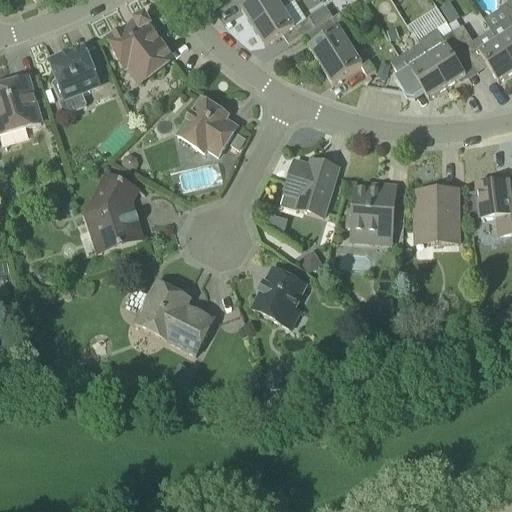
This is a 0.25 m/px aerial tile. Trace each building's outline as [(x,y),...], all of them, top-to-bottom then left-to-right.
[(291,0),(260,0),(241,12),(253,31),(283,12),(295,5),(291,0)] [(510,21),(491,33),(511,65),(511,1),(511,0),(501,7),(510,21)] [(283,12),(253,31),(265,50),(283,39),(289,49),(317,32),(310,21),(295,31),(283,12)] [(321,69),(351,50),(339,32),(346,27),(340,17),(331,22),(338,32),(309,51),(321,69)] [(140,65),(151,80),(173,63),(149,30),(150,30),(145,20),(136,25),(137,27),(109,42),(125,73),(140,65)] [(463,28),(452,35),(463,52),(473,46),(480,55),(479,56),(498,86),(511,76),(511,65),(491,33),(473,45),(463,28)] [(470,63),(463,52),(452,35),(442,42),(437,33),(418,44),(420,48),(424,53),(447,91),(466,79),(460,70),(470,63)] [(428,102),(447,91),(424,53),(420,48),(419,48),(420,50),(404,60),(404,61),(400,60),(391,66),(411,97),(421,90),(428,102)] [(351,50),(321,69),(333,88),(361,70),(368,80),(376,75),(370,64),(363,69),(351,50)] [(50,67),(65,102),(100,88),(85,53),(50,67)] [(29,82),(0,90),(0,139),(41,127),(29,82)] [(204,157),(207,153),(219,161),(238,131),(226,124),(228,120),(202,103),(178,140),(204,157)] [(300,203),(297,214),(323,222),(339,172),(312,164),(310,169),(295,165),(285,198),(300,203)] [(86,219),(98,257),(144,243),(139,226),(140,226),(137,216),(135,216),(132,207),(139,194),(107,178),(86,219)] [(508,186),(494,187),(493,183),(491,181),(483,182),(481,185),(481,189),(478,189),(482,223),(498,221),(500,240),(511,238),(511,204),(511,205),(508,186)] [(352,234),(393,237),(397,191),(372,189),(371,195),(355,193),(353,214),(349,213),(348,232),(352,232),(352,234)] [(415,214),(416,248),(459,247),(458,193),(418,194),(418,214),(415,214)] [(273,273),(252,313),(281,328),(290,310),(295,313),(306,289),(273,273)] [(191,303),(158,286),(136,329),(196,360),(215,324),(187,310),(191,303)] [(179,368),(174,380),(189,388),(195,375),(179,368)]
